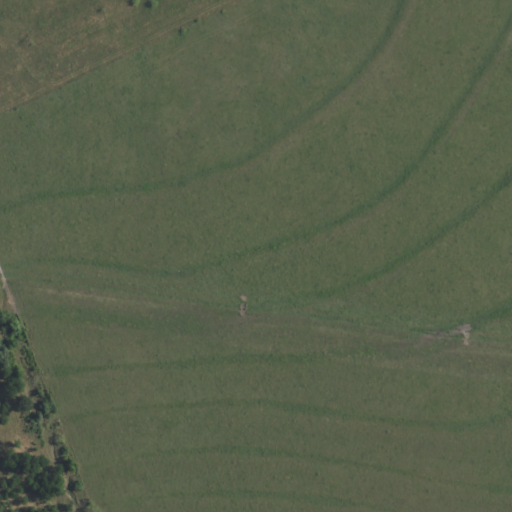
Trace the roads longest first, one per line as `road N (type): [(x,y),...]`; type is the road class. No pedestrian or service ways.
road 1 (residential): [(173,151),(423,83),(511,91)]
road 2 (residential): [(223,0),(255,129)]
